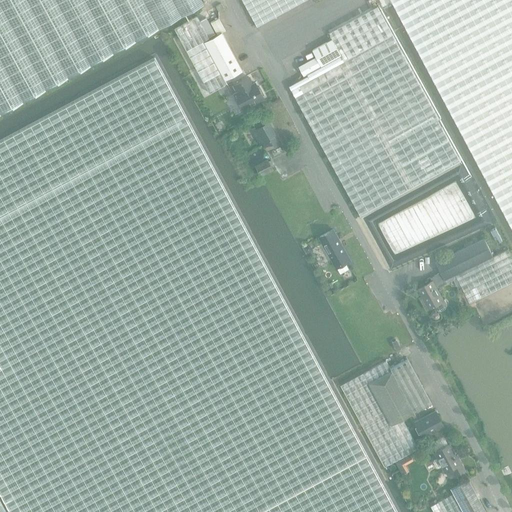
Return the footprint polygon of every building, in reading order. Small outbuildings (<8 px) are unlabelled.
[(203,3),(201,0),(0,0),(0,115),(54,86),(203,3)] [(240,0),(256,27),(304,0),(240,0)] [(511,0),(392,0),(511,226),(511,0)] [(301,79),(289,85),(293,94),(330,160),(333,165),(360,214),(460,160),(461,160),(427,97),(378,7),(329,33),(332,39),(342,56),(308,75),(304,77),(301,79)] [(176,27),(174,28),(204,83),(209,92),(226,83),(224,80),(204,41),(208,39),(208,37),(199,21),(196,17),(191,19),(176,27)] [(208,39),(204,41),(224,80),(242,71),(229,46),(221,32),(225,30),(218,18),(210,22),(217,34),(209,38),(208,39)] [(316,56),(302,64),(308,75),(342,56),(332,39),(313,49),(316,56)] [(150,57),(0,138),(0,365),(4,374),(0,376),(0,492),(10,511),(396,511),(374,470),(331,390),(208,160),(154,58),(153,56),(150,57)] [(298,66),(304,77),(308,75),(302,64),(298,66)] [(232,93),(241,109),(263,97),(262,95),(264,94),(259,86),(257,87),(255,82),(252,84),(248,77),(233,85),(236,91),(232,93)] [(267,150),(279,143),(268,121),(256,129),(267,150)] [(267,159),(264,160),(254,166),(260,177),(272,170),(267,159)] [(495,227),(491,230),(497,243),(502,240),(495,227)] [(337,268),(337,267),(341,274),(349,269),(346,263),(350,260),(333,228),(320,236),(324,244),(337,268)] [(432,281),(418,289),(429,309),(434,306),(437,310),(440,311),(441,311),(446,309),(446,305),(437,289),(447,283),(445,280),(456,275),(470,303),(511,282),(511,258),(507,249),(493,256),(484,238),(436,261),(441,272),(431,278),(432,281)] [(310,244),(304,248),(307,254),(313,250),(310,244)] [(395,349),(400,346),(396,339),(391,342),(395,349)] [(340,385),(384,466),(418,448),(417,447),(401,418),(413,412),(414,411),(430,402),(406,359),(390,368),(385,360),(340,385)] [(422,437),(443,425),(434,410),(413,422),(422,437)] [(465,470),(456,455),(454,456),(451,451),(452,450),(448,443),(447,444),(443,436),(431,442),(435,450),(433,451),(437,457),(434,458),(433,461),(436,465),(439,466),(441,465),(444,471),(445,471),(447,475),(452,476),(455,474),(456,475),(465,470)] [(405,464),(413,460),(409,454),(395,462),(402,475),(408,471),(405,464)] [(450,487),(455,495),(463,511),(485,511),(467,478),(450,487)] [(432,507),(434,511),(463,511),(455,495),(432,507)]
